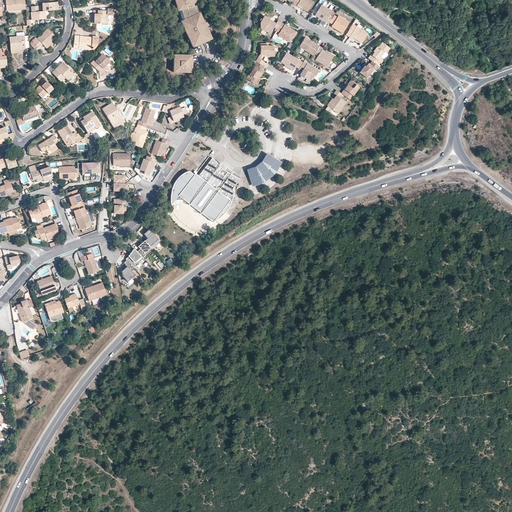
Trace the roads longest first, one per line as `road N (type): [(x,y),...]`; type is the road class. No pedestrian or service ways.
road 1 (primary): [(12,511),(80,387),(153,309),(274,226),(422,172)]
road 2 (residential): [(73,246),(111,237),(135,220),(194,131),(212,97),(209,87)]
road 3 (residential): [(246,2),(274,5),(354,56),(319,91),(278,82)]
road 4 (residential): [(21,142),(94,93),(172,98),(209,87)]
